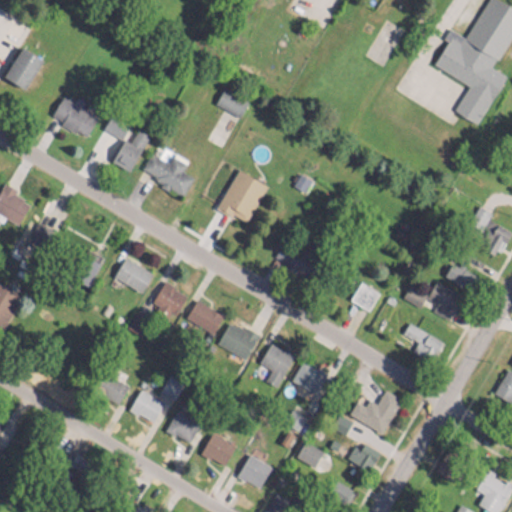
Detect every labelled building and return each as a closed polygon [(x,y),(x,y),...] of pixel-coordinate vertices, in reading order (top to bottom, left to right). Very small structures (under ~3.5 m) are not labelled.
[(501,69),(490,63),(511,22),(511,4),(503,0),(479,0),(457,40),(442,32),(427,59),(464,79),(450,106),(474,119),(501,69)] [(92,113),(61,90),(48,108),(80,131),(92,113)] [(169,150),(166,155),(149,148),(140,168),(179,186),(186,169),(177,165),(181,156),(169,150)] [(264,179),(231,164),(214,202),(246,217),(264,179)] [(0,213),(19,213),(19,181),(0,181),(0,213)] [(477,244),(493,250),(504,223),(488,217),(477,244)] [(98,259),(84,245),(65,263),(79,277),(98,259)] [(149,269),(122,250),(108,270),(135,289),(149,269)] [(443,267),(455,274),(460,266),(447,259),(443,267)] [(182,287),(160,275),(148,298),(171,309),(182,287)] [(446,309),(455,285),(430,277),(424,293),(429,294),(426,303),(446,309)] [(399,327),(433,348),(440,337),(406,316),(399,327)] [(281,346),(268,338),(258,354),(270,362),(281,346)] [(509,397),(511,391),(511,368),(503,363),(490,386),(509,397)] [(160,396),(136,382),(122,407),(145,421),(160,396)] [(372,399),(363,395),(357,407),(382,420),(397,392),(381,384),(372,399)] [(231,440),(208,427),(197,447),(220,460),(231,440)] [(317,445),(301,435),(292,449),(309,459),(317,445)] [(373,445),(350,436),(344,454),(367,462),(373,445)] [(497,498),(505,478),(481,468),(474,485),(480,488),(475,499),(487,504),(490,495),(497,498)] [(125,511),(150,511),(153,506),(133,496),(125,511)]
